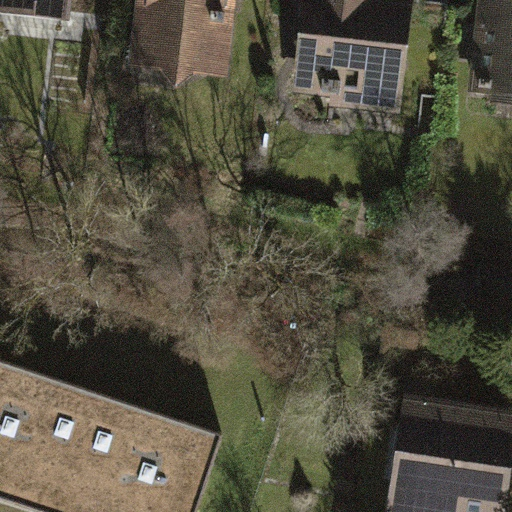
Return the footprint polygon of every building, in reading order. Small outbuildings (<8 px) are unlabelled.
[(72,0),(0,0),(0,17),(70,25),(72,0)] [(137,0),(130,61),(164,65),(177,83),(196,69),(231,73),(239,0),(137,0)] [(305,0),(295,88),(335,93),(333,106),(400,114),(413,0),(305,0)] [(511,0),(480,0),(469,96),(511,101),(511,0)] [(0,360),(0,498),(41,511),(198,511),(225,437),(0,360)] [(505,511),(511,469),(511,408),(407,392),(388,511),(505,511)]
